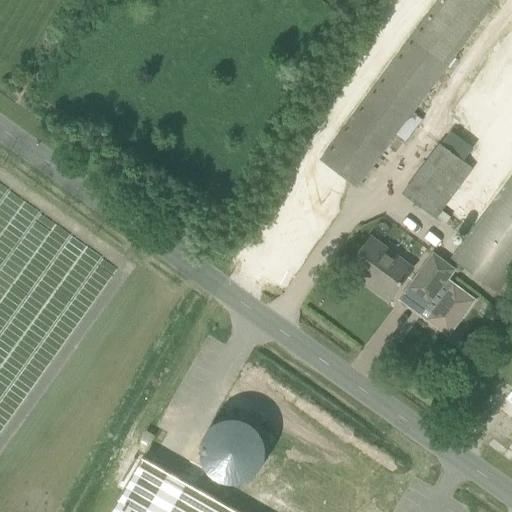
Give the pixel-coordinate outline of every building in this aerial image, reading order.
[(368,174),(380,157),(396,136),(408,145),(425,121),(414,113),(497,0),(440,0),(321,161),(357,188),(363,181),(370,186),(375,179),(368,174)] [(439,147),(440,148),(404,195),(436,219),(472,172),(459,162),(470,147),(451,132),(439,147)] [(511,181),(454,260),(498,293),(511,275),(511,181)] [(0,251),(0,253),(33,207),(0,183),(0,251)] [(370,237),(347,268),(389,299),(409,272),(380,251),(383,247),(370,237)] [(429,304),(455,270),(433,254),(408,288),(429,304)] [(244,478),(250,474),(254,469),(258,463),(260,457),(262,450),(262,444),(261,437),(258,431),(255,425),(250,420),(245,416),(239,413),(232,411),(226,410),(219,411),(212,412),(206,415),(201,419),(196,424),(193,430),(190,436),(189,443),(189,450),(190,456),(192,463),(196,468),(200,474),(205,478),(212,481),(218,483),(225,483),(231,483),(238,481),(244,478)] [(237,511),(142,457),(110,511),(237,511)]
